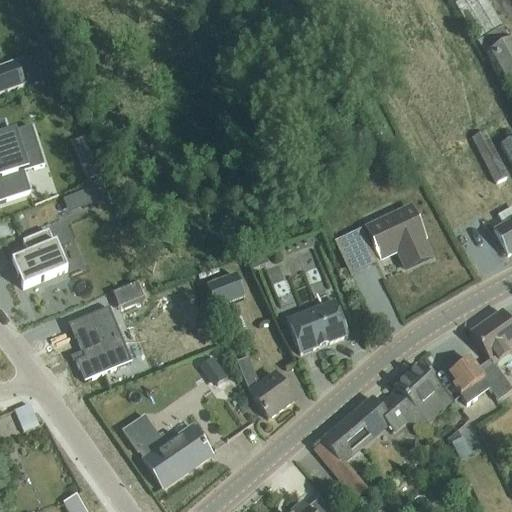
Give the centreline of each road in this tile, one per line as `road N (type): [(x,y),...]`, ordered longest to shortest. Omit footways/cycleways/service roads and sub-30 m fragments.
road 1 (tertiary): [(211,511),(391,355),(511,280)]
road 2 (residential): [(33,374),(137,511)]
